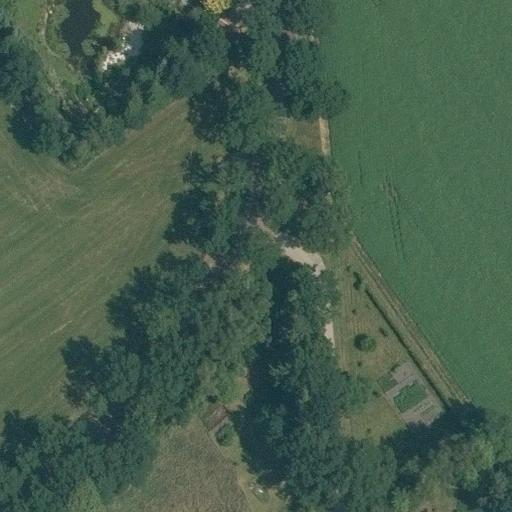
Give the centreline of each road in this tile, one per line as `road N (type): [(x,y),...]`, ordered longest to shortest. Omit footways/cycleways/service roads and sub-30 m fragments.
road 1 (tertiary): [(15,511),(134,403),(173,356),(245,224)]
road 2 (residential): [(338,511),(319,289),(284,243),(245,224)]
road 3 (tertiary): [(245,224),(274,104),(284,0)]
